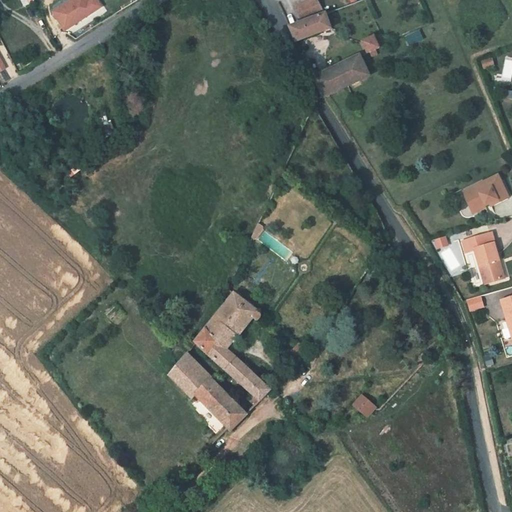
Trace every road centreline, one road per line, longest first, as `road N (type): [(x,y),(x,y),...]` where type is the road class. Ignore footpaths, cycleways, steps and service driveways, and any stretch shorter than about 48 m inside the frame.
road 1 (residential): [(496,511),(448,326),(263,0)]
road 2 (residential): [(0,98),(168,0)]
